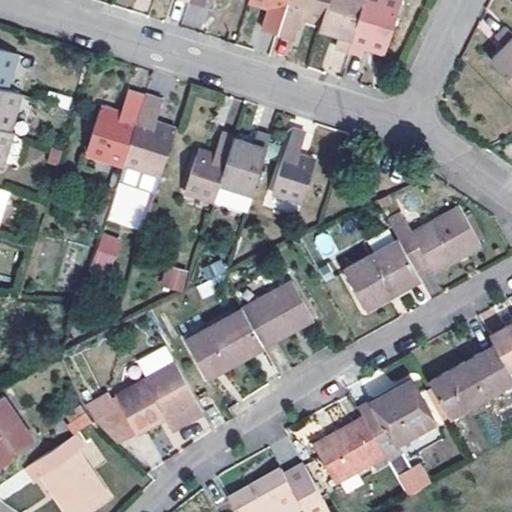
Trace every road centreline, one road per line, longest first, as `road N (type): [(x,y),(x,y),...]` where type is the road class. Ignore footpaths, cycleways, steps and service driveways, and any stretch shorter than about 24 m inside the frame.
road 1 (residential): [(511,264),(251,414),(137,511)]
road 2 (residential): [(403,125),(13,0)]
road 3 (residential): [(403,125),(463,0)]
road 4 (residential): [(511,197),(403,125)]
